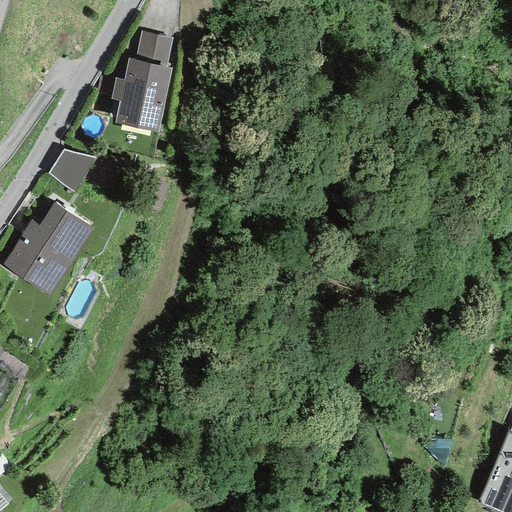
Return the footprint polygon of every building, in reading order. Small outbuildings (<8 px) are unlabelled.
[(134,61),(166,68),(172,37),(140,31),(134,61)] [(158,132),(171,69),(166,68),(134,61),(128,60),(124,80),(115,78),(111,99),(120,101),(115,124),(158,132)] [(96,157),(64,150),(48,175),(73,192),(79,184),(96,157)] [(122,162),(96,157),(79,184),(108,189),(122,162)] [(49,296),(93,230),(53,204),(39,226),(31,221),(2,265),(49,296)] [(511,511),(511,433),(508,432),(478,502),(502,511),(511,511)]
